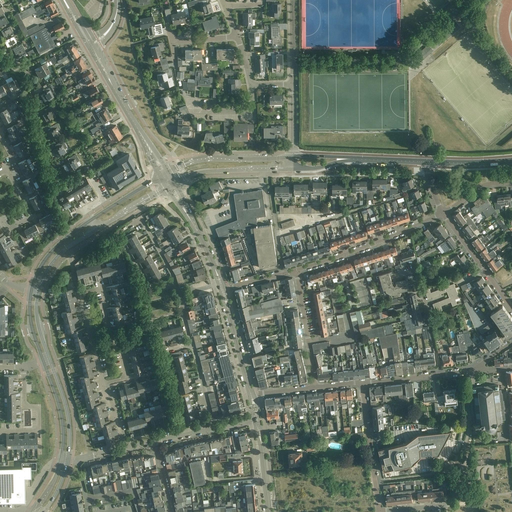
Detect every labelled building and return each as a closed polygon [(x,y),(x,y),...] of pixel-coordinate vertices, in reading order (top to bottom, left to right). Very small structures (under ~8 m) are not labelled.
[(207,0),(198,0),(199,3),(201,2),(202,5),(204,13),(207,12),(212,11),(210,3),(205,4),(204,2),(207,1),(207,0)] [(271,16),(273,16),(278,16),(277,16),(277,12),(281,12),(281,3),(274,3),(274,1),(276,1),(275,0),(266,0),(266,1),(272,1),(272,7),(273,7),(273,10),(270,10),(271,16)] [(56,9),(53,4),(46,7),(41,10),(40,8),(34,10),(35,12),(37,15),(45,11),(46,14),(49,12),(56,9)] [(183,9),(177,10),(178,13),(180,23),(180,22),(184,21),(184,22),(187,21),(185,15),(189,14),(188,11),(186,4),(181,5),(183,9)] [(171,15),(169,8),(164,9),(165,13),(167,19),(167,22),(172,21),(173,24),(176,24),(176,23),(180,22),(180,23),(178,13),(171,15)] [(58,14),(56,9),(49,12),(50,14),(44,18),(45,20),(58,14)] [(14,16),(18,24),(23,22),(22,19),(21,20),(18,13),(14,16)] [(252,13),(243,13),(243,18),(244,18),(244,20),(244,25),(252,25),(252,20),(255,20),(255,13),(252,13)] [(8,22),(5,16),(0,19),(0,26),(1,26),(3,30),(9,26),(8,23),(8,22)] [(216,16),(212,17),(213,19),(206,21),(203,22),(204,26),(205,31),(208,30),(208,28),(210,27),(211,30),(219,27),(217,20),(216,16)] [(152,17),(140,19),(141,28),(148,26),(150,36),(155,35),(163,33),(161,24),(154,25),(152,17)] [(62,23),(57,25),(53,27),(52,28),(52,29),(50,30),(51,33),(55,31),(56,33),(60,31),(59,30),(64,28),(62,23)] [(13,31),(10,26),(9,26),(3,30),(1,30),(4,36),(6,36),(7,39),(13,36),(14,35),(12,32),(13,31)] [(21,30),(25,38),(29,36),(27,30),(26,27),(21,30)] [(274,27),(271,27),(271,38),(272,38),(272,44),(272,47),(281,47),(281,40),(279,40),(279,38),(279,37),(279,27),(274,27)] [(439,46),(454,32),(449,27),(434,40),(439,46)] [(46,28),(41,30),(38,32),(35,33),(32,34),(30,35),(38,51),(39,53),(55,45),(48,31),(46,28)] [(257,32),(249,32),(249,36),(250,36),(250,38),(250,45),(254,45),(254,46),(259,46),(259,33),(264,33),(264,29),(257,29),(257,32)] [(17,42),(13,36),(7,39),(4,41),(7,47),(9,46),(11,49),(13,48),(17,46),(16,42),(17,42)] [(164,50),(162,42),(154,44),(155,46),(151,48),(152,54),(151,54),(152,55),(153,58),(154,58),(155,61),(160,60),(161,65),(168,64),(166,58),(162,59),(160,51),(164,50)] [(25,49),(22,43),(17,46),(13,48),(16,54),(17,53),(19,57),(26,53),(24,50),(25,49)] [(74,46),(73,44),(70,45),(66,47),(65,47),(62,49),(64,52),(64,53),(67,51),(69,54),(77,49),(75,46),(74,46)] [(413,58),(418,63),(433,50),(429,45),(413,58)] [(231,49),(225,49),(225,59),(225,60),(229,60),(229,59),(233,59),(233,49),(232,49),(232,48),(231,48),(231,49)] [(80,55),(77,49),(69,54),(62,58),(57,61),(59,64),(64,61),(69,58),(70,61),(80,55)] [(199,49),(193,50),(194,60),(202,59),(202,54),(202,49),(200,49),(199,49)] [(225,59),(225,49),(216,49),(216,55),(216,56),(217,59),(225,59)] [(194,60),(193,50),(185,50),(185,56),(184,56),(184,57),(185,57),(185,60),(194,60)] [(264,54),(262,55),(257,55),(257,59),(255,59),(257,72),(259,72),(260,75),(264,74),(264,71),(264,66),(263,58),(265,58),(264,54)] [(283,54),(275,54),(276,56),(272,56),(272,72),(280,72),(280,68),(283,68),(283,54)] [(84,62),(81,57),(73,61),(75,64),(70,68),(66,70),(67,73),(71,70),(84,62)] [(88,67),(84,62),(71,70),(73,72),(78,69),(80,72),(88,67)] [(46,63),(35,69),(40,79),(43,77),(45,79),(50,76),(49,74),(51,73),(46,63)] [(169,69),(168,64),(161,65),(162,70),(160,71),(161,74),(157,75),(159,81),(162,80),(164,87),(173,85),(171,77),(168,78),(166,72),(167,72),(168,71),(168,69),(169,69)] [(89,70),(85,73),(82,75),(83,78),(78,81),(79,84),(92,76),(91,74),(92,74),(89,70)] [(195,83),(195,86),(198,86),(198,85),(205,85),(209,86),(210,81),(210,79),(206,78),(202,78),(203,70),(202,70),(196,70),(195,83)] [(93,77),(92,76),(79,84),(75,86),(77,88),(81,86),(86,83),(88,85),(96,81),(93,77)] [(240,79),(235,79),(228,80),(228,84),(231,84),(231,93),(236,92),(236,93),(237,93),(237,92),(239,92),(239,84),(240,84),(240,79)] [(13,80),(5,84),(8,91),(11,90),(11,91),(17,88),(13,80)] [(188,82),(184,82),(183,84),(183,89),(187,90),(187,89),(194,90),(195,86),(195,83),(194,83),(188,83),(188,82)] [(8,91),(5,84),(0,86),(0,94),(1,96),(7,93),(6,92),(8,91)] [(53,90),(50,85),(44,89),(46,92),(38,96),(39,97),(41,95),(45,102),(54,97),(51,92),(53,90)] [(96,87),(91,89),(91,90),(91,89),(83,94),(85,97),(90,94),(91,96),(99,92),(96,87)] [(269,95),(269,100),(270,105),(274,105),(274,107),(282,107),(282,103),(283,103),(283,95),(269,95)] [(160,98),(164,108),(166,107),(167,110),(171,108),(170,105),(169,102),(170,101),(168,96),(160,98)] [(86,102),(87,104),(89,103),(90,105),(89,106),(90,109),(92,109),(95,107),(102,102),(103,101),(101,99),(100,99),(99,98),(100,97),(99,97),(94,100),(91,101),(90,100),(86,102)] [(8,105),(5,106),(0,108),(0,115),(2,118),(9,114),(12,112),(8,105)] [(56,112),(52,105),(46,108),(48,112),(40,116),(43,115),(47,122),(56,117),(54,113),(56,112)] [(106,108),(101,110),(93,116),(94,118),(98,116),(100,118),(109,113),(106,108)] [(112,118),(109,113),(100,118),(99,119),(100,122),(95,124),(96,127),(112,118)] [(14,122),(9,114),(2,118),(4,124),(5,123),(7,126),(14,122)] [(178,126),(177,136),(181,136),(181,134),(188,134),(188,136),(191,136),(192,131),(189,131),(189,127),(182,126),(182,120),(178,120),(178,126)] [(18,130),(14,122),(7,126),(8,128),(7,128),(10,134),(16,131),(18,130)] [(61,130),(57,123),(51,127),(53,130),(45,134),(48,133),(52,140),(60,135),(58,131),(61,130)] [(236,132),(234,132),(234,140),(247,140),(247,132),(253,132),(253,124),(247,124),(235,124),(235,130),(236,130),(236,132)] [(116,125),(112,128),(104,132),(106,135),(108,134),(110,137),(119,131),(116,125)] [(271,128),(264,128),(261,128),(261,133),(264,133),(264,136),(271,136),(271,139),(277,139),(277,131),(279,131),(279,132),(282,132),(282,134),(282,126),(277,126),(271,126),(271,128)] [(16,131),(10,134),(8,135),(11,141),(12,140),(13,143),(20,139),(22,138),(18,130),(16,131)] [(122,136),(119,131),(110,137),(111,139),(109,141),(110,143),(118,139),(122,136)] [(212,132),(206,132),(206,140),(211,140),(211,141),(213,142),(214,140),(216,141),(222,140),(222,136),(215,136),(215,137),(212,136),(212,135),(212,132)] [(24,147),(20,139),(13,143),(14,145),(13,146),(16,151),(26,146),(24,147)] [(65,146),(63,141),(57,144),(59,147),(51,152),(53,150),(58,157),(66,152),(63,147),(65,146)] [(29,152),(26,146),(16,151),(19,157),(20,156),(22,159),(29,155),(27,152),(29,152)] [(78,159),(75,154),(69,158),(71,161),(63,165),(66,164),(70,171),(79,166),(76,161),(78,159)] [(135,164),(129,154),(116,161),(119,167),(107,174),(116,189),(122,185),(134,178),(141,174),(138,169),(136,164),(135,164)] [(18,163),(21,169),(29,165),(26,159),(18,163)] [(25,174),(26,176),(33,173),(29,165),(21,169),(24,174),(25,174)] [(22,182),(25,187),(33,183),(30,178),(35,175),(33,173),(26,176),(28,179),(22,182)] [(85,190),(85,191),(91,187),(86,178),(83,180),(83,179),(80,181),(85,190)] [(404,189),(402,190),(403,192),(412,188),(411,188),(410,189),(410,187),(414,185),(411,179),(407,180),(406,180),(406,181),(402,183),(404,186),(403,187),(404,189)] [(85,190),(80,181),(77,183),(78,183),(75,185),(79,193),(85,190)] [(219,181),(218,182),(210,186),(212,190),(206,193),(207,195),(203,197),(206,203),(210,201),(211,203),(217,200),(214,193),(218,191),(219,191),(223,189),(219,181)] [(29,192),(31,195),(38,191),(36,189),(38,187),(36,182),(33,183),(25,187),(28,193),(29,192)] [(327,182),(320,182),(320,193),(320,195),(323,194),(327,194),(327,193),(330,193),(330,189),(327,189),(327,182)] [(360,182),(360,190),(364,190),(364,192),(367,192),(367,199),(370,199),(370,190),(367,190),(367,182),(360,182)] [(71,186),(69,188),(74,196),(76,200),(79,198),(77,194),(79,193),(75,185),(72,186),(71,186)] [(340,193),(340,185),(333,185),(333,189),(330,189),(330,188),(330,189),(330,193),(330,196),(336,196),(336,193),(340,193)] [(63,191),(66,195),(68,199),(74,196),(69,188),(66,189),(66,190),(63,191)] [(234,194),(238,218),(247,217),(244,192),(243,190),(242,191),(242,193),(234,194)] [(262,190),(244,192),(247,217),(249,216),(251,227),(252,232),(254,231),(257,248),(254,248),(255,253),(258,252),(260,267),(277,263),(271,225),(258,227),(258,226),(258,224),(257,224),(256,215),(265,214),(266,216),(266,214),(267,214),(267,212),(265,212),(262,190)] [(418,190),(414,192),(410,193),(411,196),(412,196),(414,199),(422,196),(420,192),(419,192),(418,190)] [(29,199),(32,204),(40,200),(37,195),(39,194),(38,191),(31,195),(32,197),(31,198),(29,199)] [(491,204),(488,199),(484,194),(474,202),(476,205),(471,208),(477,215),(481,212),(482,211),(491,204)] [(71,203),(68,199),(66,195),(63,197),(62,196),(60,198),(65,207),(71,203)] [(505,205),(504,195),(497,196),(498,202),(494,202),(495,209),(502,208),(502,206),(505,205)] [(40,200),(32,204),(35,210),(43,206),(42,205),(45,203),(42,199),(40,200)] [(411,207),(411,208),(413,213),(416,212),(415,209),(420,207),(421,212),(427,209),(424,202),(419,204),(418,204),(418,205),(414,206),(411,207)] [(495,211),(491,204),(482,211),(487,218),(495,211)] [(461,211),(459,208),(454,212),(456,214),(453,216),(457,221),(463,217),(459,212),(461,211)] [(401,212),(402,215),(404,222),(410,220),(410,219),(407,210),(403,212),(401,212)] [(153,217),(156,223),(164,218),(161,212),(152,217),(152,218),(153,217)] [(399,216),(396,217),(398,223),(404,222),(402,215),(401,212),(399,213),(398,213),(399,216)] [(50,214),(44,217),(49,225),(54,222),(50,214)] [(467,214),(463,217),(457,221),(460,226),(462,225),(462,226),(467,222),(472,219),(469,216),(467,214)] [(389,216),(390,219),(393,225),(398,223),(396,217),(393,218),(393,215),(391,215),(389,216)] [(249,216),(247,217),(238,218),(238,222),(217,230),(219,237),(220,237),(224,235),(228,234),(242,228),(242,229),(251,227),(249,216)] [(40,223),(38,224),(42,231),(45,230),(43,227),(49,225),(44,217),(39,220),(40,222),(40,223)] [(154,227),(158,225),(160,228),(167,224),(164,218),(156,223),(153,225),(154,227)] [(378,220),(378,223),(381,229),(387,227),(384,221),(381,222),(380,219),(379,219),(378,220)] [(390,219),(384,221),(387,227),(393,225),(390,219)] [(472,219),(467,222),(462,226),(464,228),(462,229),(466,234),(476,226),(474,223),(472,219)] [(374,221),(372,222),(373,225),(375,231),(381,229),(378,223),(378,220),(376,221),(374,221)] [(375,231),(373,225),(372,222),(371,222),(369,222),(368,223),(366,224),(369,233),(375,231)] [(482,227),(480,223),(476,226),(466,234),(469,238),(470,237),(471,240),(472,239),(477,236),(474,231),(477,229),(478,230),(482,227)] [(35,224),(30,227),(34,235),(42,231),(38,224),(36,225),(35,224)] [(441,224),(434,229),(438,234),(445,229),(441,224)] [(34,235),(30,227),(24,230),(25,231),(20,234),(19,233),(23,241),(34,235)] [(167,232),(170,238),(179,233),(176,227),(167,232)] [(342,229),(344,238),(342,239),(344,245),(350,243),(347,234),(349,233),(348,231),(344,232),(344,230),(345,230),(345,228),(342,229)] [(359,230),(359,233),(362,240),(368,238),(368,237),(365,231),(363,232),(362,229),(360,230),(359,230)] [(448,234),(445,229),(438,234),(442,239),(440,241),(442,243),(446,240),(444,237),(449,234),(448,234)] [(356,234),(354,235),(356,241),(362,240),(359,233),(359,230),(357,231),(355,231),(356,234)] [(431,234),(427,230),(424,232),(429,239),(433,236),(431,234)] [(349,233),(347,234),(350,243),(356,241),(354,235),(353,232),(350,233),(349,233)] [(0,237),(0,242),(5,240),(4,238),(8,235),(7,233),(5,234),(0,237)] [(129,241),(131,245),(139,240),(136,235),(132,236),(131,233),(123,237),(125,240),(124,242),(125,244),(129,241)] [(179,233),(170,238),(174,244),(183,239),(179,233)] [(231,239),(228,234),(224,235),(220,237),(221,240),(223,246),(230,243),(241,239),(239,236),(231,239)] [(337,237),(336,235),(333,236),(333,237),(332,238),(333,241),(330,242),(332,249),(338,247),(335,238),(337,237)] [(478,238),(477,236),(472,239),(474,241),(472,242),(475,247),(488,237),(486,235),(483,237),(482,235),(479,238),(478,237),(478,238)] [(341,236),(337,237),(335,238),(338,247),(344,245),(342,239),(341,236)] [(451,237),(446,240),(442,243),(440,245),(441,247),(443,247),(445,246),(448,251),(453,249),(458,246),(451,237)] [(490,240),(488,237),(475,247),(478,251),(485,246),(484,244),(490,240)] [(129,250),(130,252),(142,245),(139,240),(131,245),(133,248),(129,250)] [(324,241),(322,241),(326,255),(331,253),(328,243),(325,244),(324,241)] [(0,248),(0,249),(2,253),(10,249),(9,247),(13,244),(12,242),(0,248)] [(479,253),(483,257),(498,246),(500,244),(499,242),(488,250),(486,248),(479,253)] [(183,252),(185,250),(190,248),(188,246),(189,245),(187,243),(186,243),(180,246),(180,247),(178,248),(180,250),(176,253),(179,258),(183,255),(182,253),(184,252),(183,252)] [(312,243),(310,243),(314,258),(320,257),(318,249),(317,246),(314,247),(313,244),(312,244),(312,243)] [(135,252),(137,255),(145,250),(142,245),(130,252),(131,254),(135,252)] [(224,250),(226,255),(234,253),(233,251),(243,248),(242,246),(224,250)] [(498,246),(483,257),(486,261),(497,254),(495,251),(499,248),(498,246)] [(395,247),(389,249),(391,256),(398,254),(395,247)] [(301,248),(299,248),(303,262),(309,260),(307,252),(303,254),(301,248)] [(2,253),(5,258),(17,251),(16,249),(11,252),(10,249),(2,253)] [(172,252),(171,249),(166,253),(164,254),(168,263),(169,263),(172,262),(168,255),(172,252)] [(391,256),(389,249),(383,251),(386,258),(387,260),(385,261),(385,263),(389,262),(388,260),(389,259),(389,257),(391,256)] [(136,263),(138,262),(148,256),(145,250),(137,255),(139,258),(135,261),(136,263)] [(402,254),(404,261),(400,262),(401,263),(402,267),(407,265),(406,261),(415,258),(413,250),(402,254)] [(5,258),(7,262),(15,258),(14,256),(18,253),(17,251),(5,258)] [(195,251),(183,258),(185,261),(188,259),(189,258),(190,261),(198,257),(195,251)] [(386,258),(383,251),(378,253),(380,259),(381,262),(385,261),(387,260),(386,258)] [(289,255),(288,252),(286,252),(287,256),(283,256),(286,267),(292,265),(290,258),(289,255)] [(143,261),(145,264),(153,260),(150,254),(148,256),(138,262),(139,263),(143,261)] [(289,255),(290,258),(292,265),(298,263),(295,256),(292,257),(292,254),(291,254),(289,255)] [(458,254),(455,256),(453,258),(457,263),(459,262),(464,270),(471,265),(464,255),(460,257),(458,254)] [(493,258),(491,260),(487,263),(490,267),(494,265),(493,264),(500,259),(502,258),(499,254),(493,258)] [(374,261),(372,255),(366,257),(368,263),(374,261)] [(242,256),(227,260),(228,266),(231,265),(231,267),(240,265),(239,262),(236,263),(235,261),(242,259),(242,256)] [(369,266),(368,263),(366,257),(360,259),(363,268),(361,268),(361,269),(362,271),(366,269),(365,267),(369,266)] [(15,258),(7,262),(9,267),(22,261),(20,258),(16,261),(15,258)] [(363,268),(360,259),(354,261),(356,267),(358,266),(359,269),(361,269),(361,268),(363,268)] [(504,264),(500,259),(493,264),(494,265),(490,267),(494,272),(504,264)] [(143,270),(144,272),(156,265),(153,260),(145,264),(147,268),(143,270)] [(187,265),(181,267),(182,270),(193,266),(194,268),(202,265),(199,260),(195,262),(187,265)] [(429,261),(420,265),(422,271),(431,268),(429,261)] [(171,266),(173,271),(179,268),(178,265),(174,266),(172,262),(169,263),(171,266)] [(353,269),(351,262),(345,264),(347,271),(351,270),(352,273),(355,272),(354,269),(353,269)] [(99,263),(93,265),(96,274),(102,272),(101,268),(99,263)] [(118,263),(112,265),(115,274),(120,272),(118,263)] [(93,265),(88,266),(90,275),(96,274),(93,265)] [(112,265),(106,266),(109,275),(115,274),(112,265)] [(149,271),(151,275),(159,270),(156,265),(144,272),(145,274),(149,271)] [(88,266),(82,268),(84,277),(90,275),(88,266)] [(342,276),(341,273),(339,266),(333,268),(335,275),(339,274),(340,276),(342,276)] [(187,279),(194,276),(205,273),(203,267),(196,270),(197,273),(186,276),(187,279)] [(230,270),(231,275),(245,272),(245,271),(247,271),(248,273),(249,276),(253,275),(251,269),(248,270),(248,268),(243,269),(242,267),(230,270)] [(175,275),(176,276),(182,275),(179,268),(173,271),(175,275)] [(335,275),(333,268),(327,270),(329,277),(330,277),(330,279),(336,277),(335,275)] [(152,281),(154,285),(161,281),(159,277),(162,276),(159,270),(151,275),(153,278),(149,280),(150,282),(152,281)] [(329,277),(327,270),(321,272),(324,279),(329,277)] [(245,272),(231,275),(232,281),(241,279),(240,276),(244,275),(244,274),(248,273),(247,271),(245,271),(245,272)] [(324,279),(321,272),(315,274),(318,281),(324,279)] [(389,272),(388,272),(376,276),(377,278),(378,282),(381,281),(381,283),(382,286),(384,290),(383,291),(384,295),(387,294),(386,292),(391,295),(393,295),(394,297),(399,296),(398,292),(407,290),(408,293),(410,292),(415,291),(413,280),(407,282),(406,282),(406,280),(396,282),(396,286),(395,286),(393,285),(392,283),(390,275),(393,274),(393,272),(389,273),(389,272)] [(205,273),(194,276),(195,279),(192,280),(193,282),(205,279),(206,278),(206,277),(206,276),(205,273)] [(318,281),(315,274),(309,276),(310,276),(310,278),(307,279),(309,286),(313,285),(312,282),(318,281)] [(485,281),(482,277),(479,279),(479,278),(472,281),(474,286),(475,285),(478,289),(483,284),(482,283),(485,281)] [(451,297),(443,300),(445,304),(451,302),(453,306),(457,304),(455,299),(459,298),(456,288),(454,284),(450,285),(448,281),(437,285),(439,289),(435,291),(437,297),(442,296),(441,294),(447,291),(449,296),(450,295),(451,297)] [(269,291),(268,283),(261,285),(264,294),(270,292),(269,291)] [(485,286),(483,284),(478,289),(481,294),(490,288),(487,284),(485,286)] [(61,292),(63,297),(71,294),(71,292),(75,291),(75,288),(74,288),(68,290),(61,292)] [(427,296),(428,299),(432,297),(433,299),(437,297),(435,291),(431,293),(429,288),(425,290),(427,296)] [(492,291),(490,288),(481,294),(485,299),(491,295),(489,293),(492,291)] [(108,295),(108,298),(122,294),(120,289),(112,292),(112,294),(108,295)] [(315,299),(321,298),(324,298),(324,294),(327,293),(327,291),(323,291),(323,292),(320,292),(314,293),(315,299)] [(212,294),(210,293),(204,295),(196,297),(191,298),(194,311),(203,309),(215,306),(212,294)] [(245,295),(245,293),(236,296),(238,302),(250,299),(252,299),(252,296),(248,297),(247,294),(245,295)] [(416,294),(411,295),(409,296),(407,297),(408,300),(406,300),(407,304),(417,302),(416,294)] [(492,296),(491,295),(485,299),(488,304),(497,298),(495,294),(492,296)] [(64,302),(65,307),(74,304),(73,302),(78,301),(77,298),(64,302)] [(263,301),(258,303),(252,304),(239,308),(242,320),(247,319),(256,317),(277,313),(281,312),(282,312),(283,311),(282,300),(279,298),(263,301)] [(499,301),(497,298),(488,304),(492,309),(498,304),(498,305),(496,303),(499,301)] [(252,304),(250,299),(238,302),(239,308),(252,304)] [(443,300),(433,304),(434,308),(436,308),(438,312),(443,310),(441,306),(445,304),(443,300)] [(419,309),(417,302),(407,304),(397,307),(397,310),(406,308),(407,312),(419,309)] [(503,305),(499,308),(491,314),(493,317),(494,316),(506,332),(502,335),(501,335),(488,315),(488,314),(491,312),(490,310),(484,315),(495,330),(496,331),(499,335),(500,337),(503,341),(511,334),(511,318),(508,313),(508,312),(508,313),(505,309),(506,309),(505,309),(503,305)] [(217,311),(215,306),(203,309),(204,315),(217,311)] [(421,316),(419,309),(407,312),(399,314),(400,317),(412,314),(413,314),(414,318),(421,316)] [(62,313),(63,318),(72,315),(71,313),(76,312),(75,310),(67,312),(67,311),(62,313)] [(108,316),(109,319),(122,315),(121,310),(112,313),(113,315),(108,316)] [(193,317),(191,310),(185,312),(187,319),(193,317)] [(365,323),(363,316),(362,310),(356,311),(356,314),(357,317),(358,319),(358,322),(359,324),(365,323)] [(203,321),(204,321),(218,317),(217,312),(208,315),(209,317),(203,319),(203,320),(202,320),(203,321)] [(422,324),(421,316),(414,318),(404,320),(405,324),(410,323),(411,329),(417,328),(416,327),(418,327),(417,325),(422,324)] [(257,321),(256,317),(247,319),(242,320),(244,327),(251,325),(261,323),(262,323),(261,320),(257,321)] [(64,323),(66,328),(74,325),(74,323),(78,322),(78,319),(64,323)] [(123,320),(115,322),(115,325),(111,326),(111,329),(125,325),(123,320)] [(370,322),(365,323),(359,324),(359,325),(360,328),(360,331),(361,333),(362,336),(362,337),(368,335),(368,339),(379,336),(379,337),(385,335),(383,326),(372,328),(370,322)] [(210,329),(210,332),(221,329),(220,323),(206,327),(204,327),(205,330),(210,329)] [(261,325),(261,323),(251,325),(244,327),(246,332),(257,329),(257,327),(261,325)] [(383,326),(385,335),(393,334),(392,331),(390,332),(389,324),(383,326)] [(181,326),(175,327),(178,336),(183,335),(181,326)] [(428,326),(421,328),(422,333),(423,338),(427,337),(426,333),(430,332),(428,326)] [(175,327),(169,329),(172,338),(178,336),(175,327)] [(259,329),(257,329),(246,332),(247,338),(256,336),(255,333),(266,330),(266,327),(259,329)] [(72,332),(73,336),(82,334),(81,332),(86,330),(85,328),(80,329),(72,331),(72,332)] [(330,328),(320,330),(321,336),(322,336),(331,334),(330,330),(330,328)] [(169,329),(164,330),(166,339),(172,338),(169,329)] [(221,329),(210,332),(206,333),(206,336),(211,335),(212,338),(223,335),(221,329)] [(166,339),(164,330),(158,332),(160,341),(166,339)] [(463,331),(467,346),(472,344),(471,338),(469,332),(468,332),(468,330),(463,331)] [(468,350),(467,346),(463,331),(459,332),(460,334),(457,335),(459,346),(451,347),(452,351),(454,360),(456,359),(457,363),(468,361),(467,353),(466,353),(466,351),(468,350)] [(496,331),(483,340),(486,344),(485,344),(486,345),(486,344),(487,346),(490,350),(496,346),(498,344),(503,341),(500,337),(499,335),(496,331)] [(397,333),(393,334),(385,335),(379,337),(382,348),(392,347),(392,346),(399,345),(397,333)] [(276,336),(276,335),(267,337),(266,335),(258,338),(258,337),(248,340),(251,353),(261,350),(259,342),(261,342),(277,338),(277,336),(276,336)] [(74,341),(75,346),(84,344),(83,342),(88,340),(87,338),(74,341)] [(303,349),(302,340),(292,341),(293,347),(294,350),(295,350),(300,349),(303,349)] [(217,350),(222,349),(226,348),(225,342),(204,347),(205,352),(212,350),(212,349),(214,348),(217,347),(217,350)] [(472,349),(472,350),(474,352),(476,357),(485,351),(481,342),(478,344),(476,343),(472,342),(472,344),(474,345),(474,347),(472,347),(472,349)] [(400,353),(399,345),(392,346),(392,347),(394,359),(396,372),(397,372),(397,373),(401,372),(401,370),(403,370),(401,362),(400,353)] [(369,353),(367,346),(364,346),(368,362),(370,368),(371,377),(377,376),(373,361),(372,353),(369,353)] [(447,354),(445,355),(442,355),(443,360),(440,361),(442,366),(444,365),(445,366),(455,363),(454,360),(452,351),(451,347),(451,346),(448,347),(449,352),(450,352),(451,355),(447,356),(447,354)] [(124,354),(125,357),(138,353),(137,348),(129,351),(129,353),(124,354)] [(305,369),(300,349),(295,350),(297,363),(299,373),(299,377),(300,382),(306,381),(307,380),(306,372),(305,369)] [(174,359),(175,363),(184,361),(183,355),(179,356),(178,352),(170,354),(171,358),(169,358),(170,360),(174,359)] [(274,356),(274,352),(266,354),(262,355),(252,357),(255,366),(259,365),(264,363),(263,361),(267,360),(266,358),(274,356)] [(403,352),(400,353),(401,362),(403,370),(403,373),(402,373),(408,372),(408,373),(409,373),(409,372),(408,361),(407,362),(404,362),(403,352)] [(79,357),(80,362),(89,360),(88,357),(93,356),(92,353),(79,357)] [(434,353),(430,353),(426,354),(428,366),(436,365),(434,355),(434,353)] [(233,374),(231,367),(228,354),(217,356),(213,358),(206,360),(206,359),(200,361),(206,381),(218,377),(233,374)] [(320,360),(319,354),(314,355),(317,368),(317,369),(318,380),(334,378),(333,372),(331,373),(330,371),(323,372),(323,370),(322,370),(321,362),(321,360),(320,360)] [(428,366),(426,354),(423,354),(424,359),(420,359),(421,367),(428,366)] [(504,366),(503,357),(503,358),(494,360),(495,367),(504,366)] [(127,364),(128,367),(141,363),(140,358),(131,360),(132,363),(127,364)] [(366,362),(365,359),(363,359),(364,364),(365,378),(371,377),(370,368),(368,362),(366,362)] [(386,367),(388,375),(394,374),(394,372),(396,372),(394,359),(390,360),(390,361),(390,365),(386,366),(386,367)] [(376,360),(373,361),(377,376),(382,376),(380,367),(377,367),(378,366),(376,360)] [(172,368),(172,370),(186,366),(184,361),(175,363),(176,367),(172,368)] [(382,364),(382,361),(379,362),(380,365),(380,367),(382,376),(388,375),(386,367),(383,367),(382,364)] [(82,367),(83,372),(92,370),(91,367),(96,366),(95,363),(82,367)] [(177,371),(178,374),(187,372),(186,366),(172,370),(173,372),(177,371)] [(142,368),(134,370),(134,373),(130,374),(130,376),(143,373),(142,368)] [(175,379),(175,381),(186,379),(189,378),(187,372),(178,374),(179,378),(175,379)] [(158,378),(154,379),(156,388),(162,386),(159,373),(157,374),(158,378)] [(235,380),(233,374),(218,377),(219,381),(225,379),(225,382),(227,382),(235,380)] [(80,378),(81,383),(90,381),(89,378),(93,377),(93,375),(84,377),(80,378)] [(149,375),(147,376),(150,389),(156,388),(154,379),(150,380),(149,375)] [(275,376),(273,377),(267,378),(266,378),(258,380),(261,389),(269,386),(268,383),(279,381),(278,375),(275,376)] [(135,379),(136,381),(139,392),(145,391),(143,382),(139,383),(138,378),(135,379)] [(223,390),(228,389),(236,387),(235,380),(227,382),(227,386),(222,387),(223,390)] [(135,386),(131,387),(134,396),(140,395),(136,381),(134,382),(135,386)] [(414,394),(412,382),(402,384),(404,400),(404,408),(407,408),(406,400),(407,400),(407,395),(414,394)] [(82,388),(83,393),(92,391),(91,388),(96,387),(95,384),(82,388)] [(128,398),(124,384),(122,385),(123,390),(119,390),(122,399),(128,398)] [(126,384),(124,384),(128,398),(134,396),(131,387),(128,388),(126,384)] [(392,385),(391,385),(392,394),(399,394),(399,401),(404,400),(402,384),(401,384),(392,385)] [(188,385),(179,387),(180,391),(175,392),(176,394),(189,391),(188,385)] [(474,431),(483,430),(483,429),(484,429),(485,431),(486,431),(487,432),(488,433),(489,433),(491,433),(492,433),(493,433),(494,432),(495,431),(496,430),(497,429),(497,428),(497,427),(497,426),(497,425),(498,425),(498,422),(502,421),(502,420),(505,420),(504,409),(505,409),(504,401),(503,401),(502,393),(501,393),(501,390),(499,390),(499,389),(499,388),(499,385),(498,385),(496,385),(476,387),(476,388),(473,388),(472,388),(473,391),(473,392),(474,392),(474,393),(472,393),(472,397),(471,397),(472,404),(471,404),(472,413),(473,413),(474,424),(473,424),(474,431)] [(382,386),(374,387),(375,395),(376,398),(379,398),(379,397),(381,397),(381,394),(383,394),(382,386)] [(218,395),(218,397),(238,392),(236,387),(228,389),(229,392),(225,393),(222,394),(218,395)] [(444,396),(437,397),(438,406),(446,405),(458,404),(457,398),(458,398),(458,394),(457,394),(456,389),(444,391),(444,396)] [(334,410),(333,391),(325,392),(326,405),(331,404),(331,405),(330,405),(331,416),(335,416),(334,410)] [(341,400),(340,391),(333,391),(334,410),(338,410),(337,402),(336,402),(336,401),(341,400)] [(218,397),(219,401),(224,400),(223,399),(226,398),(230,397),(231,401),(239,398),(238,392),(218,397)] [(438,406),(437,397),(437,394),(434,394),(434,392),(424,393),(424,395),(422,395),(423,402),(425,402),(434,401),(435,407),(438,406)] [(85,398),(86,403),(95,401),(94,398),(98,397),(98,394),(85,398)] [(180,398),(181,402),(190,400),(189,394),(175,397),(176,400),(180,398)] [(305,403),(304,394),(299,395),(299,404),(300,404),(301,404),(302,410),(303,410),(303,413),(308,412),(307,406),(305,403)] [(313,401),(313,394),(307,394),(308,402),(311,402),(312,411),(315,410),(315,407),(315,402),(314,402),(314,401),(313,401)] [(299,404),(299,395),(292,396),(293,404),(297,404),(298,410),(300,419),(304,418),(303,413),(303,410),(302,410),(302,408),(301,404),(300,404),(299,404)] [(277,410),(276,398),(266,399),(266,400),(268,420),(276,419),(279,418),(279,416),(278,411),(279,411),(278,410),(277,410)] [(178,407),(178,409),(192,406),(190,400),(181,402),(182,406),(178,407)] [(223,417),(230,415),(241,413),(238,400),(232,402),(220,405),(223,417)] [(92,407),(93,412),(102,409),(101,407),(106,406),(105,403),(92,406),(92,407)] [(167,406),(161,407),(164,416),(170,415),(167,406)] [(183,410),(184,414),(193,411),(192,406),(178,409),(179,411),(183,410)] [(161,407),(156,409),(158,418),(164,416),(161,407)] [(156,409),(150,410),(152,419),(158,418),(156,409)] [(144,412),(145,417),(145,416),(146,421),(152,419),(150,410),(144,412)] [(193,411),(184,414),(185,418),(181,419),(181,421),(195,418),(193,411)] [(94,417),(96,421),(104,419),(104,417),(108,415),(108,413),(94,417)] [(145,416),(145,417),(139,418),(141,427),(147,425),(145,416)] [(139,418),(133,420),(135,428),(141,427),(139,418)] [(135,428),(133,420),(127,421),(129,430),(135,428)] [(101,425),(103,430),(111,428),(111,425),(115,424),(115,422),(110,423),(101,425)] [(275,431),(274,431),(269,432),(270,439),(280,438),(279,437),(279,435),(276,435),(275,431)] [(384,471),(412,464),(421,457),(439,455),(451,431),(418,435),(407,443),(379,450),(384,471)] [(104,435),(105,440),(114,438),(113,435),(118,434),(117,432),(104,435)] [(246,432),(241,433),(238,434),(238,436),(235,437),(235,435),(231,436),(233,441),(235,441),(239,440),(247,438),(246,432)] [(363,432),(349,434),(350,440),(364,438),(363,432)] [(227,447),(225,437),(220,438),(222,447),(222,449),(225,449),(226,453),(228,453),(227,447)] [(280,437),(279,437),(280,438),(270,439),(271,445),(280,444),(280,440),(281,439),(280,437)] [(218,454),(215,439),(210,440),(212,450),(214,450),(215,454),(218,454)] [(250,449),(248,444),(240,445),(241,449),(239,450),(238,450),(234,451),(235,453),(241,453),(243,453),(243,451),(250,449)] [(302,452),(289,454),(290,465),(303,464),(302,452)] [(171,463),(169,453),(163,454),(165,461),(168,461),(169,464),(166,465),(167,470),(172,469),(171,463)] [(211,456),(211,462),(227,460),(227,456),(231,456),(231,454),(211,456)] [(194,486),(206,484),(201,460),(189,463),(194,486)] [(242,461),(237,461),(233,461),(233,473),(243,473),(242,461)] [(0,502),(25,502),(25,487),(25,478),(31,478),(31,470),(36,470),(36,462),(22,462),(22,468),(0,468),(0,502)] [(99,479),(98,477),(96,465),(90,466),(94,480),(99,479)] [(159,479),(158,474),(150,475),(151,478),(146,479),(146,482),(159,479)] [(161,489),(160,484),(152,486),(153,489),(144,490),(144,493),(145,492),(145,493),(152,491),(159,490),(161,489)] [(101,486),(100,485),(92,486),(93,488),(94,494),(102,493),(101,487),(101,486)] [(443,489),(443,487),(438,488),(438,491),(439,499),(444,498),(444,495),(447,494),(446,488),(443,489)] [(414,490),(406,491),(407,502),(413,502),(412,498),(415,498),(415,495),(414,490)] [(424,501),(423,493),(422,493),(422,490),(418,490),(418,493),(417,493),(418,494),(415,495),(415,498),(418,497),(418,501),(424,501)] [(191,503),(191,499),(186,500),(181,501),(176,502),(174,503),(175,508),(183,506),(185,506),(185,504),(186,503),(186,504),(191,503)]
